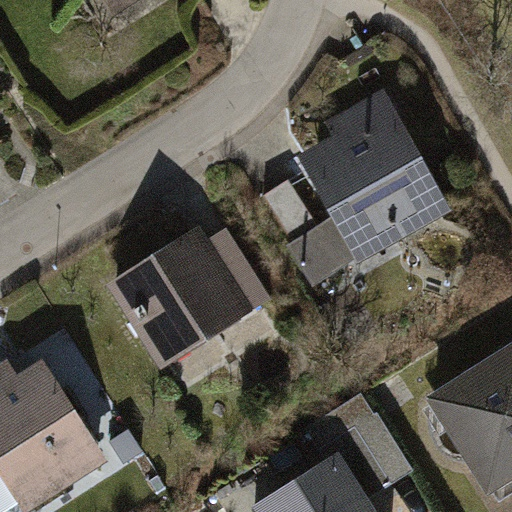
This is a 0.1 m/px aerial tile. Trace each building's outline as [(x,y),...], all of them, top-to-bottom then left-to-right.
[(99,0),(115,25),(155,0),(99,0)] [(453,219),(386,95),(330,126),(340,145),(294,170),(351,274),(453,219)] [(256,314),(203,229),(106,289),(160,374),(256,314)] [(511,346),(431,398),(492,493),(511,479),(511,346)] [(8,362),(0,367),(0,486),(15,511),(25,511),(100,467),(37,364),(16,376),(8,362)] [(371,511),(336,456),(250,511),(371,511)]
